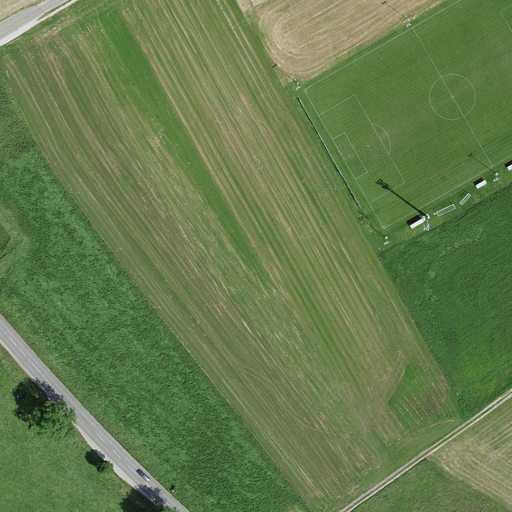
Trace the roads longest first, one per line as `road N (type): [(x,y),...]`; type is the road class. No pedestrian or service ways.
road 1 (secondary): [(0,325),(175,511)]
road 2 (track): [(343,511),(511,393)]
